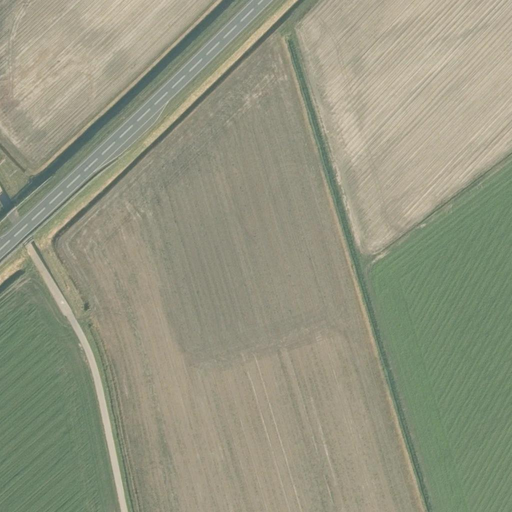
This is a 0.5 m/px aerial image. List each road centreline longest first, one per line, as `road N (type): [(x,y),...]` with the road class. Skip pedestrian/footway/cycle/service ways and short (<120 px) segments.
road 1 (trunk): [(3,244),(259,0)]
road 2 (unclassified): [(122,511),(90,359),(0,194)]
